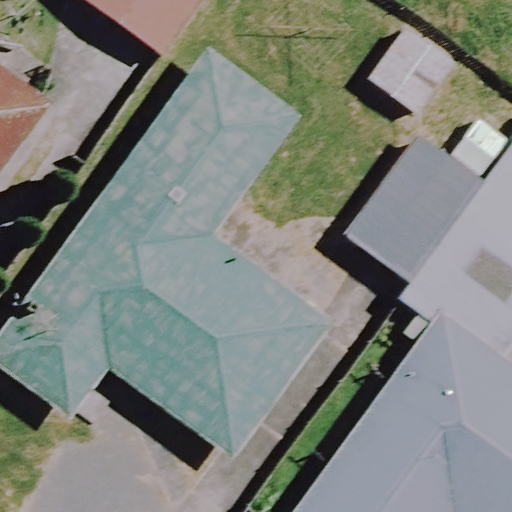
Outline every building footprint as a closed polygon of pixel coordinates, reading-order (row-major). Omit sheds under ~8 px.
[(203,0),(63,0),(155,67),(203,0)] [(449,71),(399,36),(361,90),(410,125),(449,71)] [(283,122),(190,61),(0,350),(0,381),(64,424),(95,376),(226,462),(316,324),(200,249),(283,122)] [(0,169),(40,115),(0,85),(0,169)] [(511,341),(511,144),(470,113),(436,159),(413,142),(334,249),(414,308),(390,340),(399,347),(285,511),(511,511),(511,386),(490,371),(511,341)]
